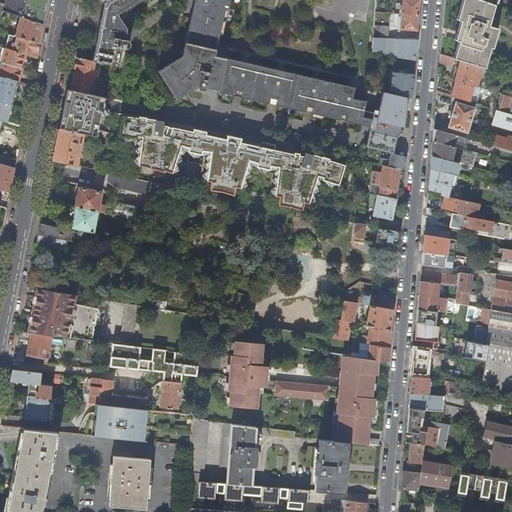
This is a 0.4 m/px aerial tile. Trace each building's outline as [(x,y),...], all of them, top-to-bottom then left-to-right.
[(0,0),(0,17),(2,10),(16,15),(43,24),(45,13),(47,0),(0,0)] [(104,63),(115,65),(120,66),(124,48),(126,48),(129,46),(130,43),(127,40),(124,39),(126,28),(118,16),(141,0),(140,0),(99,0),(100,1),(103,2),(91,60),(94,61),(102,63),(104,63)] [(370,126),(365,147),(376,149),(391,153),(395,132),(402,133),(405,96),(389,93),(377,90),(373,112),(363,110),(365,100),(351,97),(354,85),(226,56),(225,58),(213,56),(217,36),(220,36),(228,0),(192,0),(179,57),(157,71),(176,100),(197,87),(199,91),(202,91),(205,90),(370,126)] [(398,11),(398,13),(399,13),(401,13),(419,15),(420,4),(420,0),(402,0),(402,4),(401,11),(398,11)] [(489,25),(495,5),(481,0),(465,0),(459,20),(463,21),(497,34),(499,28),(489,25)] [(400,29),(417,31),(418,27),(419,15),(401,13),(400,29)] [(10,30),(9,33),(16,35),(18,36),(40,42),(41,33),(43,24),(16,15),(14,19),(19,21),(16,32),(10,30)] [(463,21),(458,40),(461,41),(490,51),(491,48),(493,48),(497,34),(463,21)] [(389,27),(373,26),(372,38),(388,38),(389,27)] [(5,48),(9,33),(0,30),(0,46),(5,48)] [(14,43),(16,35),(9,33),(5,48),(12,50),(14,43)] [(16,44),(14,43),(12,50),(25,53),(37,57),(38,50),(40,42),(18,36),(16,44)] [(397,55),(397,58),(414,61),(416,49),(416,39),(388,38),(372,38),(371,51),(397,55)] [(461,41),(456,59),(461,61),(482,67),(485,68),(490,51),(461,41)] [(0,61),(22,67),(25,53),(12,50),(5,48),(3,56),(0,54),(0,61)] [(453,65),(455,59),(440,55),(439,62),(453,65)] [(94,78),(95,72),(92,71),(94,61),(91,60),(77,57),(74,73),(94,78)] [(0,76),(18,81),(22,67),(0,61),(0,67),(0,68),(0,67),(0,76)] [(95,71),(100,72),(102,63),(94,61),(92,71),(95,72),(95,71)] [(476,87),(482,67),(461,61),(455,80),(476,87)] [(109,93),(115,65),(104,63),(102,73),(100,72),(99,79),(101,79),(98,90),(109,93)] [(485,89),(490,69),(485,68),(482,67),(476,87),(483,88),(485,89)] [(391,72),(389,93),(405,96),(411,98),(413,78),(413,74),(391,72)] [(74,73),(70,90),(88,93),(90,83),(92,84),(94,78),(74,73)] [(0,100),(12,104),(18,81),(0,76),(0,100)] [(482,93),(483,88),(476,87),(455,80),(451,96),(457,98),(470,101),(473,91),(482,93)] [(82,132),(95,135),(98,123),(100,120),(100,113),(103,96),(88,93),(70,90),(66,89),(58,128),(82,132)] [(511,96),(501,94),(492,124),(511,129),(511,96)] [(485,112),(487,106),(470,101),(457,98),(448,126),(467,132),(474,108),(485,112)] [(8,121),(12,104),(0,100),(0,119),(3,120),(8,121)] [(278,168),(274,197),(279,197),(278,206),(289,207),(301,211),(304,203),(308,204),(317,176),(322,177),(321,180),(338,185),(344,165),(328,160),(328,159),(321,157),(311,155),(304,153),(303,157),(298,156),(298,153),(293,153),(293,155),(240,142),(241,138),(227,135),(226,139),(205,134),(206,131),(193,128),(192,131),(172,126),(171,127),(167,126),(166,128),(162,127),(163,121),(155,120),(155,119),(146,118),(146,117),(138,116),(138,117),(121,115),(119,136),(136,138),(135,145),(141,146),(138,165),(146,166),(146,167),(156,169),(164,172),(165,170),(172,173),(182,145),(190,148),(189,152),(197,154),(202,155),(203,151),(211,152),(206,181),(210,181),(209,190),(219,192),(233,196),(235,188),(240,189),(248,161),(257,164),(255,167),(266,170),(269,171),(270,167),(278,168)] [(76,165),(80,142),(82,132),(58,128),(54,148),(52,160),(76,165)] [(464,150),(468,138),(434,129),(433,135),(433,141),(464,150)] [(511,137),(507,136),(506,139),(495,136),(492,145),(511,151),(511,137)] [(464,150),(433,141),(432,150),(431,156),(462,164),(473,167),(476,153),(464,150)] [(380,165),(405,170),(405,164),(406,157),(391,153),(376,149),(375,152),(377,153),(378,155),(383,156),(382,158),(380,165)] [(431,163),(430,169),(459,176),(462,164),(431,156),(431,163)] [(0,189),(10,192),(12,186),(15,167),(0,162),(0,189)] [(382,167),(379,185),(379,186),(396,189),(399,171),(382,167)] [(459,176),(430,169),(429,180),(428,190),(441,192),(441,195),(444,196),(451,198),(454,185),(457,186),(459,176)] [(164,198),(167,186),(107,172),(105,180),(117,188),(148,196),(149,195),(164,198)] [(370,183),(368,193),(376,195),(395,198),(396,189),(379,186),(379,185),(370,183)] [(79,187),(76,206),(75,206),(97,211),(103,213),(105,205),(104,205),(105,201),(99,199),(101,192),(79,187)] [(473,189),(469,202),(476,203),(479,190),(473,189)] [(376,197),(374,207),(372,216),(384,218),(391,219),(395,198),(376,195),(376,197)] [(374,207),(376,197),(370,196),(368,206),(374,207)] [(444,196),(441,208),(459,212),(458,214),(476,218),(479,204),(476,203),(469,202),(461,200),(454,198),(451,198),(444,196)] [(113,201),(110,214),(150,223),(153,210),(113,201)] [(93,231),(97,211),(75,206),(72,227),(93,231)] [(484,230),(486,220),(476,218),(458,214),(455,214),(454,224),(484,230)] [(502,235),(504,224),(492,221),(490,232),(502,235)] [(72,230),(40,223),(38,230),(36,245),(64,250),(67,239),(70,240),(72,230)] [(367,225),(354,223),(353,237),(365,239),(367,225)] [(439,227),(425,225),(424,235),(448,239),(449,231),(438,229),(439,227)] [(377,227),(375,241),(398,245),(399,237),(399,231),(377,227)] [(446,255),(448,239),(424,235),(424,241),(423,252),(446,255)] [(502,259),(501,262),(511,263),(511,249),(503,248),(502,259)] [(445,267),(446,257),(446,255),(423,252),(422,258),(421,264),(438,266),(445,267)] [(444,284),(446,273),(421,271),(421,274),(420,281),(439,283),(444,284)] [(454,285),(455,273),(453,274),(446,273),(444,284),(454,285)] [(470,292),(470,290),(472,274),(460,273),(455,273),(454,285),(457,286),(455,299),(455,302),(467,305),(469,294),(469,292),(470,292)] [(511,282),(496,279),(491,309),(511,312),(511,282)] [(438,297),(439,283),(420,281),(419,288),(419,294),(438,297)] [(37,288),(29,332),(52,335),(87,339),(94,305),(73,301),(74,294),(37,288)] [(350,294),(344,293),(344,294),(343,299),(356,302),(360,303),(392,308),(393,298),(370,294),(369,296),(363,295),(363,297),(350,295),(350,294)] [(444,312),(446,298),(438,297),(419,294),(418,300),(417,308),(436,311),(444,312)] [(353,322),(356,302),(343,299),(339,319),(353,322)] [(117,335),(130,337),(135,304),(122,302),(117,335)] [(368,306),(365,324),(369,325),(390,328),(391,318),(392,308),(360,303),(360,305),(363,305),(362,306),(366,307),(368,306)] [(435,325),(436,311),(417,308),(417,315),(416,322),(435,325)] [(484,308),(481,325),(488,326),(491,309),(484,308)] [(511,312),(491,309),(488,326),(481,325),(476,324),(472,341),(488,345),(485,361),(481,383),(481,385),(505,390),(506,390),(511,391),(511,312)] [(353,325),(353,322),(339,319),(335,319),(332,337),(347,339),(350,324),(353,325)] [(436,348),(438,326),(435,325),(416,322),(415,333),(415,339),(423,340),(424,341),(424,347),(436,348)] [(369,325),(368,330),(366,343),(369,343),(389,346),(389,338),(390,328),(369,325)] [(46,363),(52,335),(29,332),(19,330),(18,337),(23,338),(28,340),(24,360),(46,363)] [(380,445),(380,438),(368,438),(370,416),(373,416),(375,397),(372,397),(372,390),(373,382),(374,374),(377,374),(378,359),(368,357),(346,354),(345,370),(343,370),(340,370),(339,377),(339,379),(338,387),(318,385),(318,386),(313,386),(313,384),(290,382),(290,383),(285,383),(285,382),(266,380),(263,380),(264,371),(267,371),(267,366),(261,366),(263,344),(234,341),(233,356),(230,356),(227,392),(229,392),(228,406),(257,409),(259,387),(275,389),(275,396),(327,401),(328,393),(338,394),(337,403),(339,403),(336,440),(346,441),(380,445)] [(480,360),(482,344),(459,341),(457,357),(480,360)] [(111,355),(197,366),(198,354),(195,353),(113,343),(112,347),(111,355)] [(369,343),(368,357),(378,359),(387,360),(388,354),(389,346),(369,343)] [(426,374),(428,350),(414,348),(413,360),(412,372),(426,374)] [(28,382),(27,395),(49,398),(51,385),(40,384),(41,371),(12,368),(9,380),(28,382)] [(427,394),(429,378),(428,377),(411,376),(411,384),(410,392),(427,394)] [(89,402),(91,377),(88,377),(86,387),(83,387),(82,401),(89,402)] [(91,377),(89,402),(100,404),(102,378),(91,377)] [(113,380),(102,378),(100,404),(145,409),(152,410),(153,397),(146,396),(146,394),(114,390),(114,389),(112,389),(113,380)] [(180,389),(185,389),(193,390),(195,380),(181,378),(174,381),(162,379),(159,406),(178,408),(179,396),(180,389)] [(481,385),(481,383),(460,378),(459,383),(480,388),(481,385)] [(410,392),(408,407),(422,409),(441,411),(443,395),(427,394),(410,392)] [(55,402),(56,398),(51,398),(49,398),(27,395),(25,417),(53,421),(55,402)] [(145,409),(100,404),(95,436),(145,444),(145,440),(145,409)] [(419,424),(422,425),(422,422),(420,421),(422,409),(408,407),(407,422),(407,432),(415,432),(414,443),(424,443),(445,449),(449,424),(432,421),(431,427),(427,426),(426,431),(418,430),(419,424)] [(202,481),(208,420),(193,418),(192,429),(191,432),(190,444),(189,456),(188,479),(202,481)] [(511,427),(486,421),(483,435),(495,437),(492,450),(485,449),(482,462),(508,467),(511,467),(511,427)] [(230,436),(226,482),(251,484),(253,465),(254,465),(257,456),(256,447),(254,447),(256,426),(230,423),(223,422),(222,435),(230,436)] [(23,427),(6,511),(43,511),(59,431),(58,431),(41,429),(23,427)] [(294,437),(294,436),(294,431),(265,427),(264,433),(294,437)] [(316,472),(315,489),(342,492),(343,473),(346,473),(347,461),(344,460),(346,441),(336,440),(319,439),(317,456),(315,456),(314,472),(316,472)] [(409,464),(407,464),(406,467),(409,467),(409,468),(415,469),(415,464),(421,465),(422,460),(424,443),(414,443),(411,442),(409,461),(409,464)] [(454,451),(454,452),(453,457),(463,459),(470,460),(471,453),(454,451)] [(149,508),(153,459),(115,456),(111,505),(149,508)] [(460,473),(506,481),(508,467),(482,462),(470,460),(463,459),(460,473)] [(434,462),(431,461),(422,460),(421,465),(420,471),(419,482),(448,486),(452,464),(434,462)] [(402,487),(418,489),(419,482),(420,471),(403,470),(402,480),(402,487)] [(471,488),(458,485),(456,499),(469,501),(471,488)] [(477,502),(502,506),(504,493),(479,489),(477,502)] [(325,505),(186,494),(185,507),(247,511),(329,511),(330,509),(324,509),(325,505)] [(345,500),(344,511),(364,511),(366,502),(345,500)]
